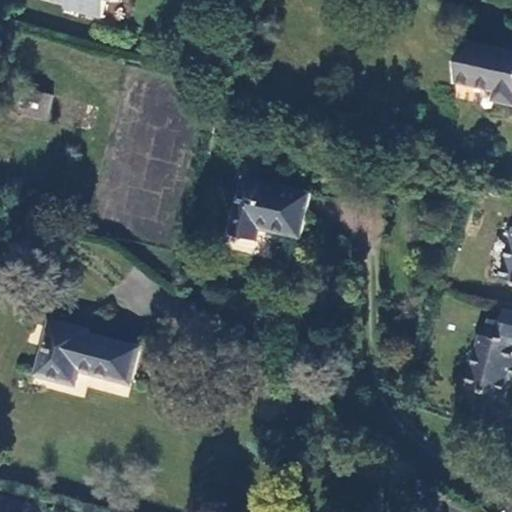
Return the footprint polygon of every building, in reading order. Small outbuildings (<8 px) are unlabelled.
[(64,0),(69,1),(69,7),(106,16),(111,0),(113,0),(118,1),(118,0),(64,0)] [(511,53),(470,44),(461,84),(500,93),(499,100),(511,102),(511,53)] [(31,88),(13,85),(9,109),(26,112),(31,88)] [(258,129),(254,142),(272,148),(276,135),(258,129)] [(262,239),(264,230),(304,239),(315,192),(248,177),(235,233),(262,239)] [(511,234),(501,272),(511,275),(511,234)] [(83,369),(131,383),(141,348),(55,322),(39,374),(78,386),(83,369)] [(511,330),(490,323),(469,387),(505,399),(511,376),(511,330)]
